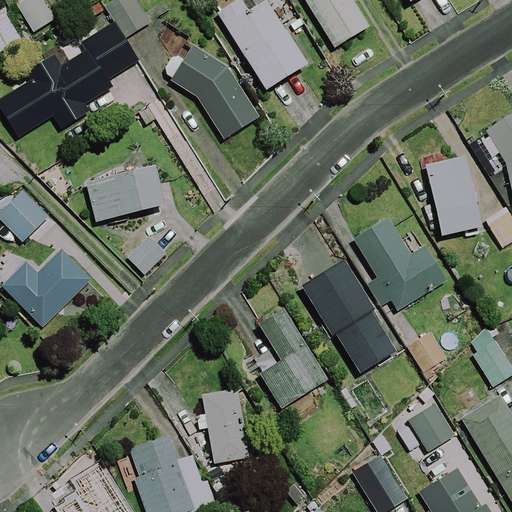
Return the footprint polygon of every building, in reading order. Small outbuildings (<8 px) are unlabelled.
[(117,0),(103,9),(113,25),(78,47),(59,58),(57,55),(24,76),(28,82),(0,99),(0,112),(19,142),(52,121),(59,132),(90,113),(86,108),(113,91),(109,86),(139,67),(123,42),(151,25),(135,0),(117,0)] [(41,0),(24,0),(14,6),(31,36),(54,23),(41,0)] [(266,0),(247,0),(218,17),(263,95),(307,70),(266,0)] [(350,0),(300,0),(331,54),(369,32),(350,0)] [(0,55),(21,40),(4,16),(0,18),(0,55)] [(158,77),(168,83),(167,86),(194,102),(220,145),(259,122),(227,69),(191,47),(182,61),(172,54),(158,77)] [(511,118),(487,134),(503,169),(511,208),(511,118)] [(465,165),(424,174),(439,239),(480,230),(465,165)] [(157,168),(84,186),(94,226),(167,208),(157,168)] [(49,224),(25,196),(0,217),(0,223),(21,248),(49,224)] [(511,227),(501,213),(483,225),(502,252),(511,244),(511,227)] [(380,304),(391,298),(398,310),(432,291),(431,288),(447,279),(426,243),(410,252),(391,218),(357,238),(378,276),(368,282),(380,304)] [(168,258),(151,239),(127,261),(144,280),(168,258)] [(0,291),(10,301),(41,332),(92,280),(61,250),(36,275),(25,265),(0,291)] [(350,259),(305,284),(355,375),(400,350),(350,259)] [(259,371),(280,406),(327,378),(285,308),(261,322),(282,357),(259,371)] [(511,365),(490,329),(466,343),(494,388),(511,377),(511,365)] [(446,358),(431,332),(409,345),(424,370),(446,358)] [(196,434),(206,433),(211,467),(246,462),(237,393),(200,398),(203,416),(193,418),(196,434)] [(511,424),(500,404),(463,425),(511,507),(511,424)] [(433,408),(407,423),(427,458),(454,442),(433,408)] [(165,440),(127,454),(137,480),(133,481),(143,511),(215,511),(206,486),(201,488),(190,457),(173,462),(165,440)] [(377,458),(351,475),(374,511),(387,511),(405,501),(377,458)] [(485,511),(459,469),(418,494),(428,511),(485,511)] [(69,497),(77,510),(74,511),(73,511),(124,511),(110,489),(95,498),(87,486),(69,497)] [(229,503),(233,511),(268,511),(257,490),(229,503)]
